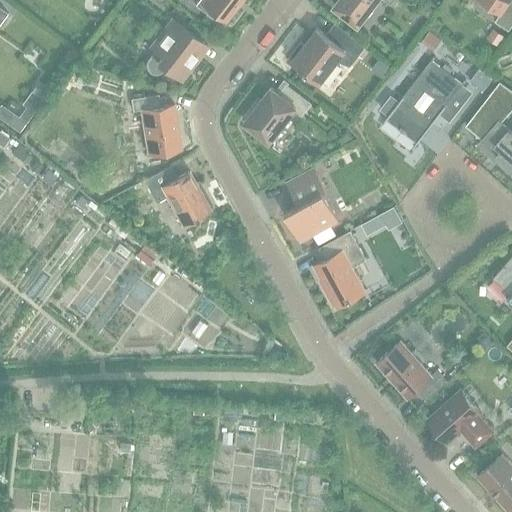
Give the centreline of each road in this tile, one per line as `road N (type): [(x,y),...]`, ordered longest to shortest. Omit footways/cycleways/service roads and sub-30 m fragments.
road 1 (residential): [(281,0),(215,84),(202,120),(323,351)]
road 2 (residential): [(323,351),(466,511)]
road 3 (residential): [(458,243),(440,270),(323,351)]
road 4 (residential): [(489,212),(477,182),(456,175),(435,181),(422,199),(423,221),(437,238),(458,243)]
